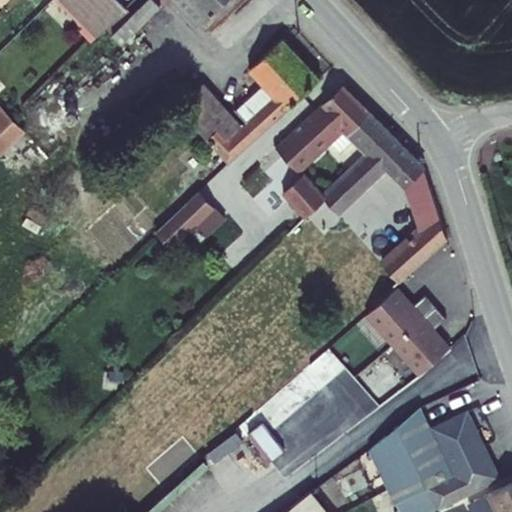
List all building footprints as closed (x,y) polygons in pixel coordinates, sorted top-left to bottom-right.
[(119,5),(113,0),(55,0),(91,33),(119,5)] [(141,0),(110,30),(122,42),(164,3),(161,0),(141,0)] [(168,0),(192,25),(217,0),(168,0)] [(203,81),(179,104),(231,159),(319,76),(280,35),(249,66),(262,80),(237,105),(249,118),(244,124),(203,81)] [(338,82),(272,146),(294,170),(343,124),(361,106),(338,82)] [(418,164),(361,106),(343,124),(369,151),(322,196),(315,202),(330,219),(384,167),(398,182),(415,227),(373,264),(391,281),(444,235),(418,164)] [(0,146),(16,130),(5,119),(0,124),(0,146)] [(304,213),(315,202),(322,196),(299,173),(281,190),(304,213)] [(196,192),(153,234),(169,250),(212,209),(196,192)] [(365,239),(357,246),(369,258),(376,250),(365,239)] [(392,284),(362,311),(389,341),(432,303),(422,291),(409,302),(392,284)] [(429,326),(442,315),(432,303),(389,341),(415,371),(446,344),(429,326)] [(402,511),(437,511),(499,478),(465,410),(430,428),(418,407),(368,450),(402,511)] [(269,457),(284,450),(269,418),(254,426),(269,457)] [(469,508),(471,511),(496,511),(511,504),(511,479),(474,499),(476,504),(469,508)] [(325,511),(309,492),(281,511),(325,511)]
